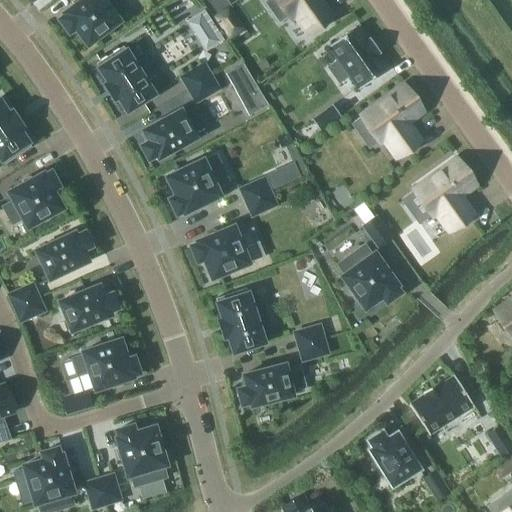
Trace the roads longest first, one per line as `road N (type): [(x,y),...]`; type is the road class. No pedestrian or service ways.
road 1 (residential): [(188,387),(148,258),(99,153),(0,18)]
road 2 (residential): [(243,511),(352,438),(511,281)]
road 3 (residential): [(0,300),(39,411),(64,425),(188,387)]
road 4 (residential): [(511,179),(386,0)]
road 5 (residential): [(222,511),(188,387)]
